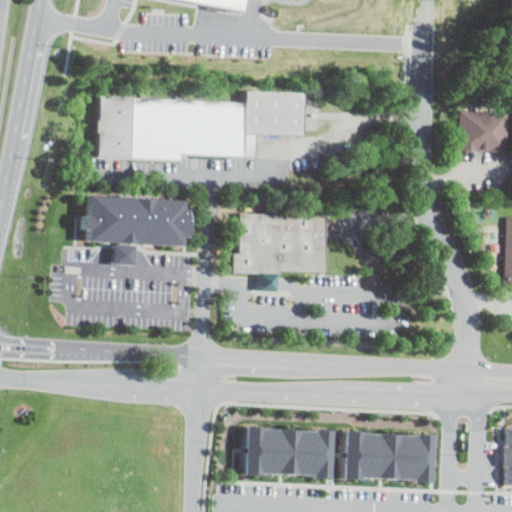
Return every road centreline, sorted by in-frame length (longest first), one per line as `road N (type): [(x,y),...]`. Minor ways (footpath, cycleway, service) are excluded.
road 1 (tertiary): [(0,364),(466,382)]
road 2 (residential): [(466,382),(464,289),(432,223),(417,158),(422,93)]
road 3 (trunk): [(0,220),(41,0)]
road 4 (residential): [(195,511),(203,376)]
road 5 (residential): [(466,409),(449,416),(446,501),(459,511)]
